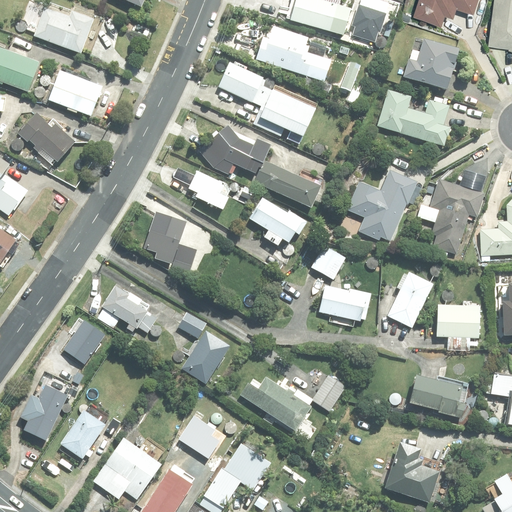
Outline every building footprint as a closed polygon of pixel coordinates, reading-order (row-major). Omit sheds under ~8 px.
[(120,0),(142,10),(147,0),(120,0)] [(296,4),(291,23),(330,34),(331,31),(337,32),(339,27),(347,29),(352,11),(337,7),(338,0),(293,0),(293,3),(296,4)] [(419,0),(414,17),(443,26),(447,14),(454,17),(458,6),(475,12),(479,0),(419,0)] [(510,48),(510,50),(511,50),(511,0),(495,0),(489,45),(510,48)] [(386,16),(359,8),(349,38),(376,46),(386,16)] [(45,10),(34,38),(82,56),(95,23),(74,15),(72,20),(45,10)] [(403,13),(401,19),(410,21),(411,16),(403,13)] [(268,31),(262,50),(267,51),(263,63),(297,75),(306,49),(281,40),(282,36),(268,31)] [(307,53),(328,59),(333,42),(312,36),(307,53)] [(410,62),(404,79),(447,93),(461,53),(425,41),(417,64),(410,62)] [(344,46),(340,59),(348,62),(352,49),(344,46)] [(0,51),(0,83),(29,94),(40,67),(0,51)] [(231,65),(220,89),(260,107),(267,91),(263,88),(266,82),(231,65)] [(61,73),(49,102),(92,119),(103,91),(61,73)] [(266,110),(257,127),(281,138),(284,131),(304,140),(317,113),(267,91),(260,107),(266,110)] [(408,110),(411,99),(389,92),(378,127),(445,149),(451,130),(444,128),(450,108),(430,101),(425,115),(408,110)] [(36,148),(34,151),(39,155),(42,151),(59,165),(76,146),(56,127),(52,131),(46,125),(46,124),(37,116),(26,128),(24,127),(20,131),(22,133),(18,136),(28,145),(30,142),(36,148)] [(254,184),(312,211),(322,189),(265,163),(272,148),(258,141),(258,143),(249,139),(246,145),(239,141),(229,128),(219,136),(216,133),(211,137),(214,140),(200,152),(214,169),(229,176),(234,166),(257,177),(254,184)] [(0,210),(8,217),(26,191),(6,177),(11,169),(0,161),(0,210)] [(365,219),(359,232),(380,242),(382,238),(391,242),(418,184),(391,171),(381,193),(360,183),(347,211),(365,219)] [(198,196),(197,200),(224,213),(230,201),(218,196),(223,186),(198,173),(195,178),(182,172),(177,182),(190,189),(189,191),(198,196)] [(437,237),(434,249),(441,251),(440,256),(447,258),(448,253),(458,256),(470,216),(478,219),(485,196),(440,182),(431,209),(439,212),(432,236),(437,237)] [(428,185),(425,195),(432,197),(435,186),(428,185)] [(242,187),(238,194),(244,196),(247,189),(242,187)] [(263,200),(250,221),(269,233),(264,240),(279,249),(284,242),(291,246),(297,236),(300,239),(308,226),(290,215),(289,216),(263,200)] [(480,232),(481,257),(511,255),(511,202),(507,208),(508,223),(498,223),(499,231),(480,232)] [(420,204),(414,223),(424,227),(430,207),(420,204)] [(155,254),(153,259),(169,264),(183,223),(163,216),(159,228),(154,226),(152,233),(148,232),(142,249),(155,254)] [(0,267),(4,270),(20,247),(17,245),(17,244),(0,231),(0,267)] [(324,247),(311,269),(333,282),(346,260),(324,247)] [(192,272),(183,267),(180,273),(189,278),(192,272)] [(410,275),(388,318),(412,330),(433,287),(410,275)] [(326,288),(319,314),(360,324),(361,321),(365,322),(371,297),(350,292),(350,294),(326,288)] [(511,288),(510,288),(511,305),(503,305),(505,340),(511,339),(511,288)] [(104,310),(98,319),(113,330),(120,320),(130,327),(127,331),(133,335),(136,330),(138,332),(140,329),(148,335),(157,321),(139,309),(142,304),(131,296),(129,298),(116,289),(102,309),(104,310)] [(438,339),(449,340),(449,352),(470,353),(470,340),(480,340),(481,309),(438,309),(438,339)] [(178,329),(198,340),(206,325),(186,314),(178,329)] [(208,334),(183,370),(206,386),(231,350),(208,334)] [(485,384),(484,394),(492,395),(492,397),(511,399),(511,413),(510,427),(511,427),(511,378),(494,376),(493,385),(485,384)] [(314,403),(329,413),(346,388),(328,377),(312,401),(314,403)] [(417,379),(411,407),(440,413),(440,415),(463,420),(466,406),(460,404),(462,397),(465,398),(468,385),(438,379),(437,384),(417,379)] [(314,403),(312,401),(298,392),(296,396),(294,395),(296,392),(291,388),(287,394),(266,380),(261,387),(252,380),(241,397),(295,434),(312,410),(310,409),(314,403)] [(28,425),(24,433),(46,445),(69,400),(47,388),(40,402),(32,398),(21,421),(28,425)] [(91,452),(107,429),(84,414),(61,447),(83,462),(86,458),(89,460),(93,454),(91,452)] [(124,442),(93,484),(118,502),(125,492),(138,502),(162,469),(124,442)] [(420,458),(422,453),(401,446),(386,491),(429,506),(442,471),(437,469),(439,464),(420,458)] [(243,447),(225,472),(242,484),(253,492),(272,467),(243,447)] [(314,451),(311,456),(316,460),(320,455),(314,451)] [(169,473),(143,511),(177,511),(193,489),(190,487),(195,481),(175,467),(171,474),(169,473)] [(223,471),(199,504),(209,511),(221,511),(242,484),(225,472),(223,471)] [(511,511),(511,480),(509,482),(507,478),(495,484),(504,499),(483,511),(511,511)] [(254,506),(263,511),(269,503),(260,497),(254,506)]
